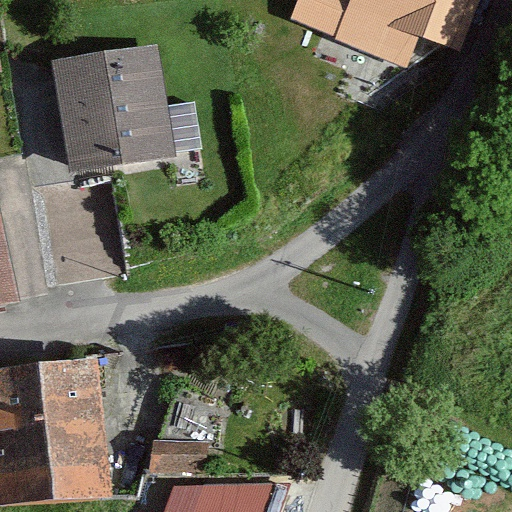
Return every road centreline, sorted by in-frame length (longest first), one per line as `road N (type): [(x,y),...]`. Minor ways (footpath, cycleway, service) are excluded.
road 1 (residential): [(256,284),(0,335)]
road 2 (residential): [(457,120),(256,284)]
road 3 (residential): [(378,358),(457,120)]
road 4 (residential): [(329,511),(378,358)]
road 5 (residential): [(256,284),(378,358)]
road 6 (residential): [(457,120),(503,0)]
